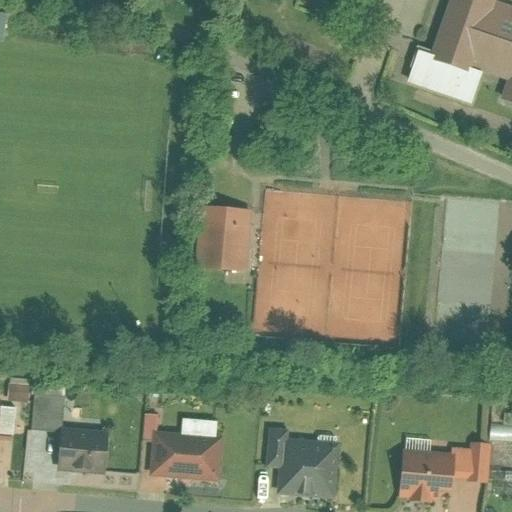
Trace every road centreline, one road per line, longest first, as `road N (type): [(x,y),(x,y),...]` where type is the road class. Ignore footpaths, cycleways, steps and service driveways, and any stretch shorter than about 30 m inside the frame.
road 1 (residential): [(201,45),(511,177)]
road 2 (residential): [(182,511),(32,499)]
